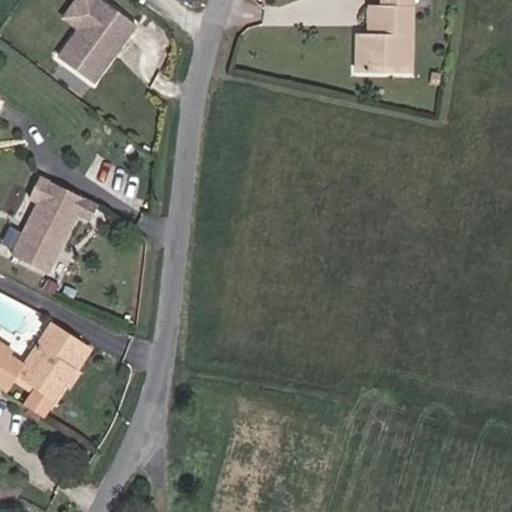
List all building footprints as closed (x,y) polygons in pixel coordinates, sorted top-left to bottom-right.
[(93,81),(136,23),(104,0),(99,0),(59,55),(93,81)] [(356,64),(412,64),(411,0),(388,0),(375,1),(375,26),(364,26),(355,27),(356,64)] [(364,26),(375,26),(375,1),(364,1),(364,26)] [(104,156),(83,189),(135,221),(144,207),(125,195),(137,176),(104,156)] [(7,255),(51,272),(74,213),(87,218),(95,199),(38,176),(7,255)] [(66,324),(29,368),(0,344),(0,384),(11,392),(24,374),(40,387),(34,396),(48,409),(65,388),(82,366),(95,349),(66,324)] [(65,388),(77,397),(93,376),(82,366),(65,388)] [(45,414),(48,409),(34,396),(28,403),(45,414)]
